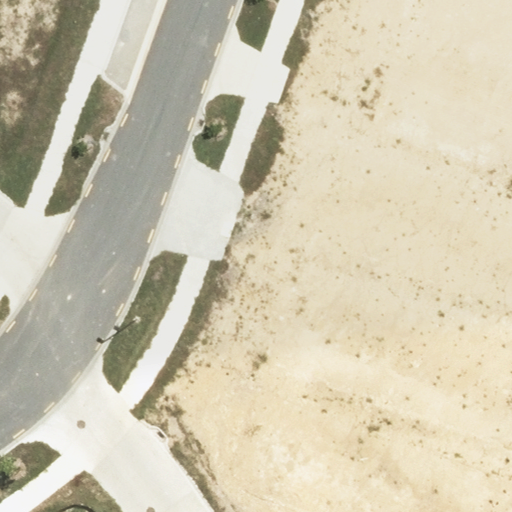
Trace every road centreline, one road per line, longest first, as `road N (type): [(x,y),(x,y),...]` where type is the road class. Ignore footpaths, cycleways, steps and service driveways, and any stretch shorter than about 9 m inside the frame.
road 1 (residential): [(86,286),(200,0)]
road 2 (residential): [(30,369),(109,441),(167,511)]
